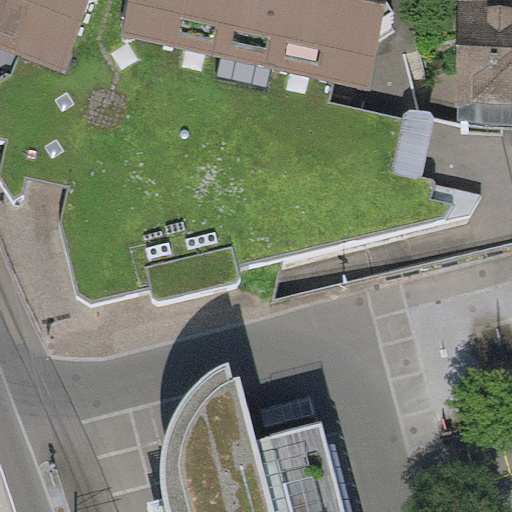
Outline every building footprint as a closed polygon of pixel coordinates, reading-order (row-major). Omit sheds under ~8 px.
[(0,0),(0,49),(30,61),(65,73),(94,0),(0,0)] [(324,93),(326,82),(130,41),(140,0),(94,0),(65,73),(30,61),(21,83),(3,80),(0,91),(0,145),(8,147),(0,182),(15,206),(26,199),(32,173),(53,178),(71,182),(59,230),(77,298),(96,311),(150,297),(158,309),(244,286),(241,273),(445,226),(455,210),(433,205),(437,189),(399,177),(410,131),(405,124),(321,105),(324,93)] [(386,13),(388,0),(140,0),(130,41),(326,82),(368,91),(380,43),(399,33),(386,13)] [(511,20),(462,19),(460,119),(511,119),(511,20)] [(342,511),(323,437),(291,445),(255,454),(240,397),(215,412),(201,423),(192,441),(179,475),(180,511),(342,511)]
